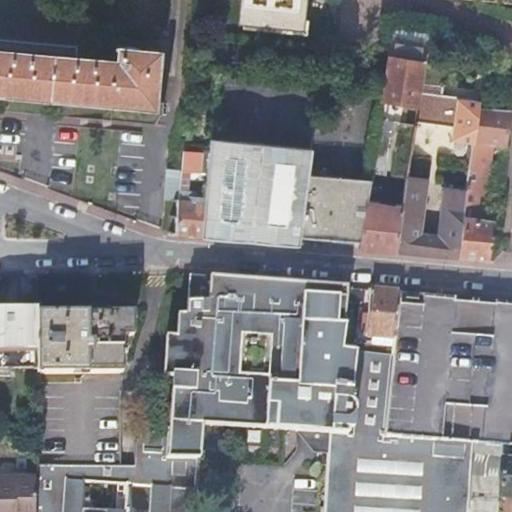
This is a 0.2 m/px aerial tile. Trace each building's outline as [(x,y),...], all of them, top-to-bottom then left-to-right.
[(242,0),(240,23),(244,24),(300,29),(301,21),(302,0),(242,0)] [(307,22),(301,21),(300,29),(244,24),(243,30),(306,36),(307,22)] [(421,93),(428,44),(391,38),(384,85),(381,100),(419,106),(421,93)] [(116,45),(114,60),(114,61),(115,61),(115,67),(0,57),(0,97),(154,111),(163,112),(164,99),(158,98),(162,49),(148,48),(148,49),(118,46),(118,45),(116,45)] [(114,61),(114,60),(0,50),(0,57),(115,67),(115,61),(114,61)] [(451,140),(474,143),(479,103),(480,101),(457,98),(421,93),(419,106),(417,121),(453,126),(451,140)] [(472,153),(467,191),(458,257),(490,261),(496,221),(480,219),(483,190),(500,192),(511,108),(479,103),(474,143),(472,153)] [(379,121),(377,133),(392,135),(394,122),(379,121)] [(408,180),(409,175),(415,130),(403,128),(400,128),(397,151),(393,178),(397,179),(408,180)] [(298,244),(299,235),(307,172),(310,147),(211,140),(209,155),(202,237),(298,244)] [(209,155),(184,152),(183,171),(181,192),(179,193),(179,200),(176,235),(202,237),(209,155)] [(179,200),(179,193),(181,192),(183,171),(167,170),(164,199),(179,200)] [(363,241),(368,205),(371,185),(372,178),(307,172),(299,235),(361,241),(363,241)] [(458,257),(467,191),(446,187),(439,235),(422,233),(430,178),(409,175),(408,180),(407,185),(404,204),(397,252),(458,257)] [(404,204),(407,185),(397,183),(394,202),(404,204)] [(398,204),(404,204),(394,202),(394,203),(379,201),(381,186),(371,185),(368,205),(380,207),(385,207),(397,209),(398,204)] [(360,249),(397,252),(404,204),(398,204),(397,209),(385,207),(380,207),(368,205),(363,241),(361,241),(361,242),(360,249)] [(347,290),(188,277),(184,317),(177,316),(175,340),(164,339),(161,379),(171,380),(167,430),(133,429),(132,468),(33,466),(33,480),(33,511),(194,511),(202,426),(330,434),(324,511),(466,511),(470,444),(511,447),(510,463),(501,462),(498,498),(511,499),(511,305),(493,303),(493,307),(489,306),(473,442),(398,436),(398,439),(383,438),(348,436),(348,429),(352,430),(353,413),(353,411),(351,406),(348,401),(354,354),(340,353),(349,294),(347,294),(347,290)] [(398,295),(370,292),(365,338),(393,341),(398,295)] [(393,341),(383,438),(398,439),(398,436),(473,442),(489,306),(476,305),(477,302),(471,301),(470,305),(454,304),(454,300),(398,295),(393,341)] [(33,313),(33,311),(0,311),(0,372),(34,373),(33,313)] [(128,313),(33,313),(34,373),(118,373),(118,337),(129,337),(128,313)] [(0,511),(33,511),(33,480),(0,480),(0,511)]
